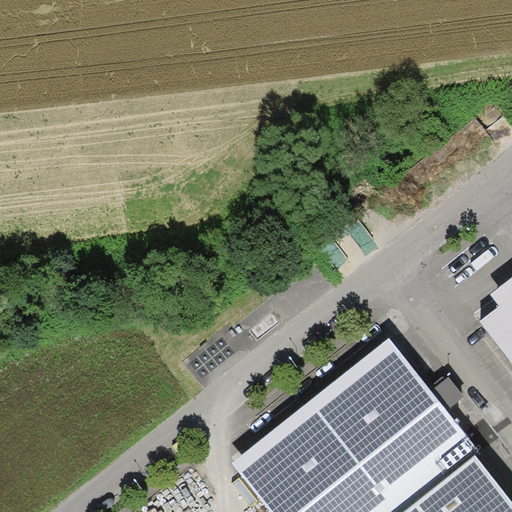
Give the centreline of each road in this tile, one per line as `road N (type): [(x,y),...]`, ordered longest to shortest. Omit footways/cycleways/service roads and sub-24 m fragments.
road 1 (residential): [(388,260),(78,511)]
road 2 (residential): [(511,422),(388,260)]
road 3 (residential): [(511,162),(388,260)]
